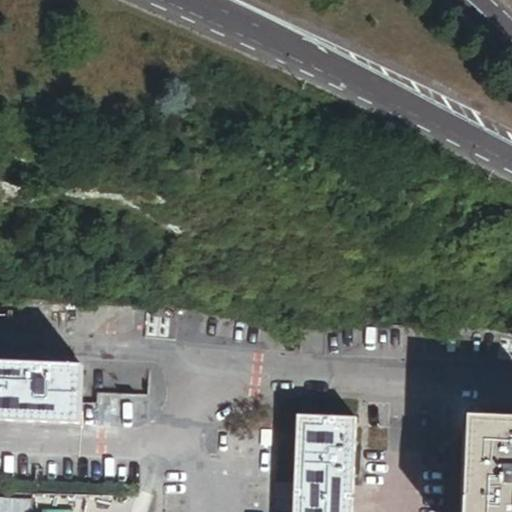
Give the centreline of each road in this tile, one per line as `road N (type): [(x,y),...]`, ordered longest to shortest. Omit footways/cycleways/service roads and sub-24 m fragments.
road 1 (residential): [(0,340),(158,344),(272,374),(511,382)]
road 2 (tertiary): [(186,0),(511,157)]
